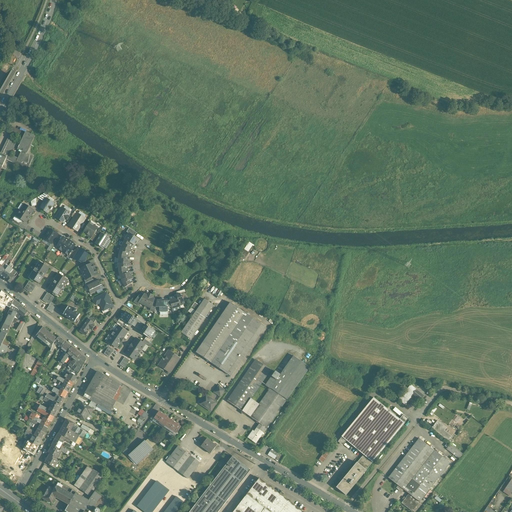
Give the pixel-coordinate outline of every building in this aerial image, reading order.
[(10,133),(21,136),(23,131),(12,127),(10,133)] [(25,132),(20,145),(14,142),(14,141),(9,139),(3,154),(7,156),(6,159),(16,164),(17,162),(22,164),(23,162),(27,163),(27,164),(28,164),(30,155),(26,153),(34,136),(25,132)] [(44,193),(43,194),(42,195),(37,198),(44,202),(46,198),(48,195),(44,193)] [(46,198),(44,202),(40,208),(48,213),(50,210),(51,210),(53,208),(52,207),(54,203),(46,198)] [(34,210),(24,204),(20,210),(29,216),(31,214),(34,210)] [(70,213),(62,208),(56,217),(63,222),(65,219),(66,220),(68,216),(70,213)] [(29,216),(20,210),(16,217),(23,221),(26,223),(28,219),(29,216)] [(84,218),(77,213),(74,218),(69,226),(72,227),(71,228),(74,230),(74,229),(77,231),(80,227),(82,222),(84,221),(83,219),(84,218)] [(23,221),(16,217),(15,216),(13,219),(20,224),(23,221)] [(90,222),(84,232),(92,237),(94,234),(98,228),(95,226),(95,225),(90,222)] [(137,233),(129,228),(127,232),(129,233),(134,237),(137,233)] [(58,234),(50,229),(44,239),(51,244),(54,239),(58,234)] [(101,233),(95,243),(98,246),(98,245),(100,246),(99,246),(102,249),(103,247),(108,240),(109,238),(106,236),(106,237),(104,236),(105,235),(101,233)] [(134,237),(129,233),(127,236),(127,237),(126,240),(125,239),(133,244),(133,245),(135,246),(136,243),(137,243),(139,240),(134,237)] [(69,241),(63,237),(59,242),(56,247),(62,251),(69,241)] [(125,239),(123,238),(121,242),(123,243),(121,247),(132,251),(133,248),(131,247),(133,245),(133,244),(125,239)] [(75,245),(69,241),(62,251),(68,255),(72,250),(75,245)] [(251,247),(248,244),(239,257),(242,260),(251,247)] [(132,251),(121,247),(120,251),(118,251),(117,255),(128,257),(129,254),(131,254),(132,251)] [(79,251),(74,259),(78,261),(79,260),(82,262),(83,261),(84,261),(85,259),(85,258),(87,254),(84,252),(84,251),(80,249),(79,251)] [(128,257),(117,255),(116,258),(118,259),(118,263),(129,263),(130,260),(128,260),(128,257)] [(39,261),(29,277),(39,284),(43,278),(46,274),(46,273),(49,268),(39,261)] [(86,266),(81,269),(83,274),(95,269),(94,267),(93,265),(92,263),(86,266)] [(129,263),(118,263),(118,267),(116,268),(117,272),(128,270),(128,267),(130,267),(129,263)] [(6,269),(1,276),(5,279),(11,273),(6,269)] [(95,269),(83,274),(86,279),(86,280),(91,277),(97,274),(96,272),(95,270),(95,269)] [(128,270),(117,272),(118,276),(120,276),(121,280),(132,275),(131,272),(129,273),(128,270)] [(15,277),(11,273),(5,279),(10,283),(15,277)] [(58,274),(55,279),(54,279),(51,284),(52,284),(48,290),(58,296),(68,280),(58,274)] [(132,275),(121,280),(123,283),(122,285),(123,288),(125,287),(131,283),(133,282),(131,279),(133,278),(132,275)] [(95,282),(87,286),(89,290),(101,284),(99,280),(95,282)] [(36,286),(29,281),(24,289),(31,293),(36,286)] [(102,284),(101,284),(89,290),(90,294),(104,288),(102,284)] [(10,308),(14,301),(1,291),(0,293),(0,307),(4,309),(6,306),(10,308)] [(54,297),(47,293),(42,300),(50,305),(51,302),(54,297)] [(106,293),(93,300),(96,305),(100,303),(103,310),(103,311),(109,308),(113,306),(106,293)] [(143,296),(139,303),(145,306),(150,295),(147,293),(147,295),(145,294),(143,296)] [(140,294),(134,302),(138,304),(139,303),(143,296),(140,294)] [(181,294),(169,298),(169,299),(172,308),(173,312),(177,310),(181,309),(180,305),(183,304),(183,303),(184,303),(183,299),(183,298),(182,298),(182,296),(181,296),(181,294)] [(153,296),(150,295),(145,306),(151,308),(151,309),(154,301),(154,299),(152,298),(153,296)] [(160,299),(157,300),(157,302),(155,308),(159,307),(164,307),(164,299),(160,299)] [(168,307),(168,310),(172,308),(169,299),(164,299),(164,307),(168,307)] [(200,306),(196,312),(205,318),(214,306),(204,299),(200,306)] [(20,306),(14,301),(10,308),(7,315),(9,315),(15,318),(20,306)] [(50,305),(47,310),(52,313),(56,305),(51,302),(50,305)] [(200,306),(195,302),(191,308),(196,312),(200,306)] [(230,303),(196,352),(211,363),(245,313),(230,303)] [(28,312),(20,306),(15,318),(17,319),(18,316),(19,315),(23,318),(28,312)] [(73,307),(72,309),(68,307),(68,306),(68,307),(65,311),(63,314),(63,315),(74,322),(75,322),(77,318),(80,315),(80,314),(79,314),(75,311),(76,310),(73,307)] [(136,319),(126,312),(121,319),(131,326),(136,319)] [(196,312),(187,324),(196,331),(205,318),(196,312)] [(245,313),(211,363),(231,376),(265,327),(245,313)] [(7,319),(1,331),(2,331),(7,334),(13,322),(7,319)] [(94,323),(88,319),(79,331),(86,336),(88,332),(87,331),(89,329),(92,330),(95,326),(93,325),(94,323)] [(196,331),(187,324),(181,333),(191,339),(196,331)] [(155,332),(145,325),(140,332),(150,339),(155,332)] [(127,332),(118,326),(115,331),(114,331),(124,338),(124,337),(127,332)] [(57,339),(43,327),(36,336),(51,349),(53,344),(57,339)] [(124,338),(114,331),(111,336),(120,343),(124,338)] [(57,339),(53,344),(51,349),(50,351),(53,352),(56,346),(55,345),(56,344),(60,348),(65,341),(61,338),(59,336),(57,339)] [(120,343),(111,336),(110,336),(111,337),(107,342),(117,348),(120,343)] [(145,344),(136,338),(132,343),(142,350),(145,344)] [(69,345),(65,341),(60,348),(63,350),(62,351),(63,353),(59,358),(62,360),(72,347),(69,344),(69,345)] [(142,350),(132,343),(129,348),(139,355),(142,350)] [(62,360),(61,362),(63,364),(68,358),(68,356),(69,356),(72,357),(77,351),(72,347),(62,360)] [(139,355),(129,348),(129,349),(125,354),(134,360),(138,355),(139,355)] [(77,351),(72,357),(74,359),(73,361),(72,361),(69,365),(72,367),(74,365),(82,355),(77,351)] [(171,352),(168,356),(167,355),(164,359),(163,358),(162,359),(163,360),(159,366),(164,369),(165,368),(170,371),(180,358),(171,352)] [(82,355),(74,365),(77,367),(74,371),(77,372),(79,373),(86,360),(86,358),(82,355)] [(294,356),(286,366),(303,378),(310,367),(294,356)] [(271,370),(256,359),(242,380),(257,390),(271,370)] [(303,378),(286,366),(284,369),(280,374),(277,380),(271,388),(287,399),(303,378)] [(284,369),(279,366),(276,371),(280,374),(284,369)] [(276,371),(272,376),(277,380),(280,374),(276,371)] [(98,372),(86,393),(91,396),(95,389),(103,376),(103,375),(98,372)] [(75,376),(71,373),(69,376),(68,375),(67,378),(66,379),(73,383),(77,377),(75,376)] [(66,379),(65,380),(58,376),(56,379),(58,380),(71,387),(73,383),(66,379)] [(103,376),(95,389),(108,397),(116,384),(103,376)] [(272,376),(265,385),(270,389),(271,388),(277,380),(272,376)] [(71,387),(58,380),(57,384),(61,386),(61,385),(62,386),(60,388),(68,392),(71,387)] [(242,380),(227,401),(242,411),(251,399),(257,390),(242,380)] [(388,391),(396,394),(398,388),(390,385),(388,391)] [(50,390),(41,386),(39,390),(32,386),(30,389),(42,396),(45,397),(46,397),(47,395),(49,396),(50,394),(51,394),(52,392),(50,390)] [(225,390),(219,386),(214,392),(220,396),(225,390)] [(68,392),(60,388),(59,391),(54,388),(52,392),(65,398),(68,392)] [(270,389),(259,404),(251,399),(242,411),(260,424),(265,427),(266,428),(287,399),(271,388),(270,389)] [(111,412),(116,401),(113,399),(113,400),(108,397),(95,389),(91,396),(89,399),(92,401),(98,404),(111,412)] [(424,396),(416,390),(412,394),(420,401),(424,396)] [(408,391),(400,400),(404,404),(412,394),(408,391)] [(65,398),(52,392),(51,394),(56,397),(55,398),(53,399),(53,398),(50,396),(49,399),(61,405),(65,398)] [(216,402),(206,395),(200,404),(210,411),(216,402)] [(399,419),(373,398),(341,437),(363,455),(373,463),(405,423),(404,423),(399,419)] [(61,405),(49,399),(47,402),(49,403),(50,403),(51,402),(52,403),(50,406),(58,411),(61,405)] [(82,403),(75,415),(84,420),(88,413),(90,414),(93,410),(93,409),(88,406),(82,403)] [(98,404),(96,407),(111,415),(112,412),(111,412),(98,404)] [(58,411),(50,406),(48,409),(40,405),(39,408),(54,417),(58,411)] [(54,417),(39,408),(38,410),(37,411),(45,416),(44,418),(51,422),(54,417)] [(136,421),(140,424),(148,414),(140,408),(137,413),(140,416),(136,421)] [(159,411),(154,418),(160,422),(164,415),(159,411)] [(40,416),(33,412),(30,418),(33,419),(36,421),(37,422),(39,419),(40,416)] [(399,419),(404,423),(408,418),(403,414),(399,419)] [(164,415),(160,422),(165,426),(170,419),(164,415)] [(51,422),(44,418),(42,421),(39,419),(37,422),(48,428),(51,422)] [(74,423),(67,419),(63,426),(71,430),(80,435),(83,430),(75,426),(75,427),(73,426),(74,423)] [(170,419),(165,426),(171,430),(175,423),(170,419)] [(37,422),(36,421),(34,424),(37,426),(38,426),(39,425),(40,425),(37,430),(45,434),(48,428),(37,422)] [(448,441),(451,436),(445,431),(447,428),(437,421),(431,428),(448,441)] [(181,427),(175,423),(171,430),(176,434),(181,427)] [(71,430),(63,426),(58,434),(73,442),(75,443),(80,435),(71,430)] [(256,432),(253,430),(247,438),(256,444),(263,433),(262,432),(258,429),(256,432)] [(45,434),(37,430),(35,434),(34,434),(34,432),(32,430),(30,434),(41,440),(45,434)] [(30,434),(26,431),(24,434),(31,438),(29,442),(38,446),(41,440),(30,434)] [(73,442),(58,434),(57,436),(55,440),(62,444),(64,439),(66,440),(65,441),(72,444),(73,442)] [(202,436),(198,440),(203,444),(206,440),(202,436)] [(29,442),(25,439),(23,443),(24,443),(22,447),(33,454),(38,446),(29,442)] [(216,446),(207,439),(203,444),(201,447),(210,454),(216,446)] [(419,439),(388,478),(398,486),(429,447),(419,439)] [(62,444),(55,440),(53,444),(51,446),(61,451),(66,454),(68,452),(61,448),(61,449),(60,448),(62,444)] [(153,450),(145,440),(141,444),(149,453),(153,450)] [(149,453),(141,444),(136,448),(136,449),(144,458),(149,453)] [(463,454),(450,444),(446,449),(459,459),(463,454)] [(61,451),(51,446),(48,453),(50,454),(57,458),(61,451)] [(190,456),(178,446),(166,462),(178,472),(190,456)] [(429,447),(398,486),(409,494),(420,503),(434,485),(450,463),(445,459),(435,451),(430,448),(429,446),(429,447)] [(267,454),(274,459),(278,453),(271,448),(267,454)] [(136,449),(128,457),(134,464),(135,463),(137,465),(144,458),(136,449)] [(447,457),(437,449),(435,451),(445,459),(447,457)] [(318,459),(322,462),(328,453),(324,450),(318,459)] [(57,458),(50,454),(45,462),(54,468),(58,461),(56,460),(57,458)] [(363,455),(357,463),(357,462),(345,476),(342,474),(339,478),(342,480),(336,487),(346,495),(366,470),(373,463),(363,455)] [(200,463),(190,456),(178,472),(188,479),(200,463)] [(250,470),(232,456),(229,460),(227,464),(244,478),(250,470)] [(227,464),(189,511),(217,511),(244,478),(227,464)] [(88,466),(74,485),(80,489),(93,470),(94,470),(88,466)] [(93,470),(80,489),(90,496),(104,476),(93,470)] [(303,511),(259,478),(233,511),(303,511)] [(156,481),(137,506),(144,511),(152,511),(169,491),(156,481)] [(76,492),(63,485),(62,485),(61,488),(74,495),(76,493),(76,492)] [(434,485),(420,503),(422,505),(436,487),(434,485)] [(54,490),(49,487),(43,499),(47,501),(47,502),(49,503),(50,502),(52,504),(56,498),(61,488),(57,486),(54,490)] [(76,493),(74,495),(61,488),(56,498),(69,505),(66,510),(69,511),(90,511),(101,496),(95,491),(89,500),(76,493)] [(420,503),(409,494),(402,503),(413,511),(420,503)] [(174,511),(183,502),(176,497),(164,511),(174,511)]
